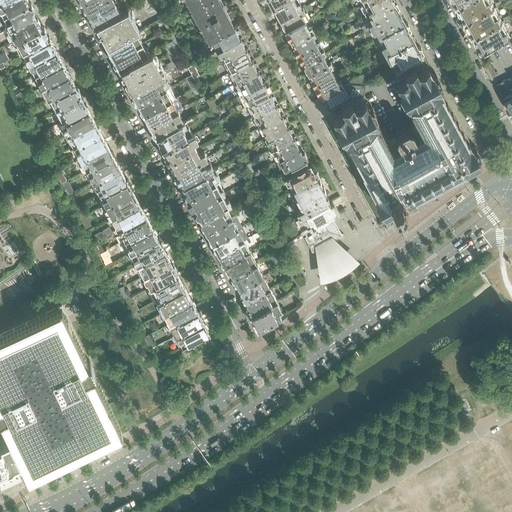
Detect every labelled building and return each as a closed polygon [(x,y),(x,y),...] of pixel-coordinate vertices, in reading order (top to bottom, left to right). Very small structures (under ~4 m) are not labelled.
[(0,11),(3,16),(28,2),(26,0),(1,0),(0,1),(0,11)] [(87,15),(115,0),(86,0),(81,3),(87,15)] [(93,26),(119,12),(116,6),(118,5),(115,0),(87,15),(93,26)] [(183,0),(189,10),(208,0),(183,0)] [(231,19),(226,11),(220,0),(208,0),(189,10),(206,42),(208,41),(212,39),(234,27),(230,20),(231,19)] [(268,0),(273,9),(288,0),(268,0)] [(279,20),(301,8),(297,0),(288,0),(273,9),(279,20)] [(370,15),(396,1),(394,0),(370,0),(364,4),(370,15)] [(494,8),(490,0),(472,0),(458,8),(459,13),(463,16),(466,22),(494,8)] [(387,18),(399,11),(398,9),(398,6),(396,1),(370,15),(368,16),(371,21),(361,27),(363,32),(370,28),(370,27),(376,24),(376,25),(387,20),(387,18)] [(6,30),(34,14),(32,10),(33,7),(31,3),(28,2),(3,16),(6,22),(2,23),(6,30)] [(304,20),(307,19),(301,8),(279,20),(285,31),(304,20)] [(502,23),(494,8),(466,22),(467,27),(471,31),(474,37),(502,23)] [(138,31),(126,9),(119,12),(93,26),(97,33),(99,34),(106,47),(107,47),(138,31)] [(377,36),(405,22),(399,11),(387,18),(387,20),(376,25),(376,24),(370,27),(370,28),(373,33),(375,32),(377,36)] [(15,40),(40,26),(34,14),(6,30),(8,35),(6,36),(9,42),(15,39),(15,40)] [(331,22),(327,15),(323,17),(328,24),(331,22)] [(291,42),(312,31),(310,27),(309,28),(304,20),(285,31),(291,42)] [(398,46),(413,38),(409,30),(410,28),(407,23),(405,22),(377,36),(382,45),(381,46),(384,51),(381,52),(381,51),(374,55),(375,58),(395,47),(393,44),(396,42),(398,46)] [(510,38),(503,24),(502,23),(474,37),(475,42),(479,46),(482,53),(510,38)] [(21,52),(47,38),(45,34),(46,31),(44,27),(41,25),(40,26),(15,40),(18,45),(15,47),(19,53),(21,52)] [(218,50),(240,38),(239,36),(241,35),(238,29),(236,30),(234,27),(212,39),(218,50)] [(113,59),(141,44),(138,38),(141,36),(138,31),(107,47),(113,59)] [(316,43),(313,36),(315,35),(312,31),(291,42),(297,54),(316,43)] [(28,63),(55,48),(53,44),(49,36),(47,38),(21,52),(28,63)] [(224,61),(246,49),(245,48),(247,46),(244,40),(242,41),(240,38),(218,50),(224,61)] [(422,54),(423,51),(420,46),(417,46),(413,38),(398,46),(400,50),(398,51),(395,47),(375,58),(378,62),(385,58),(384,56),(385,55),(389,61),(391,60),(395,69),(422,54)] [(173,40),(172,41),(162,46),(166,54),(177,48),(176,46),(173,41),(173,40)] [(323,55),(325,53),(322,49),(320,50),(316,43),(297,54),(303,65),(322,54),(323,55)] [(119,69),(132,61),(136,59),(149,52),(146,47),(143,48),(141,44),(113,59),(112,61),(114,65),(117,65),(119,69)] [(34,75),(62,60),(57,53),(55,48),(28,63),(34,75)] [(178,51),(177,48),(166,54),(170,61),(181,56),(178,51)] [(230,72),(252,60),(251,59),(253,57),(250,51),(247,52),(246,49),(224,61),(230,72)] [(155,60),(151,52),(149,52),(136,59),(141,68),(155,60)] [(308,74),(328,64),(327,63),(323,55),(322,54),(303,65),(308,74)] [(469,141),(440,86),(437,80),(438,79),(435,73),(433,73),(430,68),(427,63),(422,54),(395,69),(388,73),(395,81),(397,86),(399,92),(398,92),(401,99),(404,98),(406,104),(408,103),(421,131),(414,134),(410,127),(407,126),(406,126),(395,132),(396,132),(395,136),(394,136),(398,143),(391,147),(376,120),(363,96),(364,91),(365,85),(360,75),(345,83),(345,84),(341,85),(321,97),(323,101),(326,107),(329,113),(340,105),(342,109),(332,115),(334,120),(337,126),(335,126),(338,131),(339,133),(340,132),(343,138),(344,138),(374,193),(373,193),(376,199),(375,199),(379,207),(380,206),(383,211),(389,208),(392,213),(397,215),(411,207),(413,202),(410,197),(466,167),(468,168),(475,164),(476,161),(480,159),(477,153),(478,153),(474,145),(473,146),(470,141),(469,141)] [(166,74),(168,73),(185,63),(181,56),(170,61),(165,64),(167,68),(164,70),(166,74)] [(126,86),(141,78),(145,85),(149,83),(145,75),(141,68),(136,59),(132,61),(137,70),(122,78),(126,86)] [(40,87),(68,72),(65,68),(66,68),(62,60),(34,75),(40,87)] [(159,68),(155,60),(141,68),(145,75),(159,68)] [(236,83),(258,71),(257,70),(259,68),(256,62),(253,63),(252,60),(230,72),(236,83)] [(137,70),(132,61),(119,69),(119,70),(118,71),(122,78),(137,70)] [(333,74),(329,67),(332,66),(329,62),(327,63),(328,64),(308,74),(314,85),(333,74)] [(163,75),(159,68),(145,75),(149,83),(162,76),(163,75)] [(241,94),(264,82),(263,81),(265,79),(262,73),(259,74),(258,71),(236,83),(241,94)] [(48,98),(74,84),(70,76),(68,72),(40,87),(47,99),(48,98)] [(321,97),(341,85),(339,81),(337,82),(333,74),(314,85),(321,97)] [(138,103),(166,88),(168,87),(167,85),(168,83),(167,80),(164,80),(162,76),(149,83),(145,85),(130,93),(136,104),(138,103)] [(511,79),(510,77),(497,84),(511,111),(511,79)] [(130,93),(145,85),(141,78),(126,86),(130,93)] [(247,105),(270,94),(269,92),(271,90),(267,84),(265,85),(264,82),(241,94),(247,105)] [(54,110),(81,96),(79,92),(78,92),(74,84),(48,98),(54,110)] [(144,114),(172,99),(175,97),(172,91),(169,93),(166,88),(138,103),(140,107),(139,110),(141,114),(143,114),(144,114)] [(253,116),(276,104),(275,103),(277,101),(273,95),(271,96),(270,94),(247,105),(253,116)] [(61,121),(87,108),(83,100),(81,96),(54,110),(61,121)] [(150,125),(178,110),(172,99),(144,114),(146,118),(145,121),(147,124),(149,125),(150,125)] [(259,127),(282,115),(281,114),(283,112),(279,106),(277,107),(276,104),(253,116),(259,127)] [(66,134),(93,120),(91,115),(87,108),(61,121),(59,122),(66,134)] [(156,137),(156,136),(184,121),(178,110),(150,125),(152,129),(151,132),(153,135),(156,136),(156,137)] [(164,151),(192,135),(187,126),(198,119),(196,114),(185,121),(184,121),(156,136),(157,137),(160,142),(159,142),(159,145),(161,147),(163,149),(164,150),(164,151)] [(265,138),(288,126),(287,125),(289,123),(285,117),(283,118),(282,115),(259,127),(265,138)] [(73,147),(100,132),(96,124),(93,120),(66,134),(64,135),(67,141),(69,140),(73,147)] [(243,136),(237,125),(232,128),(238,139),(243,136)] [(271,149),(294,137),(293,136),(295,134),(291,128),(289,129),(288,126),(265,138),(271,149)] [(79,158),(106,143),(104,139),(100,132),(73,147),(79,158)] [(196,148),(193,142),(199,138),(196,133),(192,135),(164,151),(166,154),(164,157),(167,161),(170,162),(196,148)] [(277,160),(299,148),(299,147),(301,145),(297,139),(295,140),(294,137),(271,149),(277,160)] [(85,170),(112,155),(109,148),(106,143),(79,158),(85,170)] [(176,173),(202,159),(206,157),(203,151),(199,153),(196,148),(170,162),(176,173)] [(300,162),(306,159),(305,157),(307,156),(303,150),(301,151),(299,148),(277,160),(283,172),(287,169),(300,162)] [(92,182),(119,167),(117,163),(112,155),(85,170),(92,182)] [(182,184),(211,169),(223,162),(221,159),(211,165),(209,162),(205,165),(202,159),(176,173),(175,176),(177,180),(180,181),(182,184)] [(316,177),(317,175),(314,170),(312,170),(310,167),(307,166),(303,168),(300,162),(287,169),(290,175),(283,179),(287,184),(288,184),(292,191),(292,190),(316,177)] [(98,194),(125,179),(121,172),(122,172),(119,167),(92,182),(98,194)] [(224,193),(221,187),(219,188),(211,175),(214,174),(211,169),(182,184),(181,185),(183,188),(183,191),(185,196),(188,197),(192,205),(194,208),(222,194),(224,193)] [(329,200),(326,194),(325,194),(324,192),(325,190),(324,187),(321,187),(320,184),(321,182),(319,179),(317,179),(316,177),(292,190),(302,209),(296,212),(299,217),(329,200)] [(102,207),(132,190),(126,179),(125,179),(98,194),(93,196),(99,208),(102,207)] [(111,217),(138,202),(132,190),(102,207),(105,212),(108,210),(111,217)] [(200,220),(226,207),(231,204),(228,199),(226,200),(222,194),(194,208),(193,211),(196,216),(199,217),(200,220)] [(329,217),(337,213),(330,200),(329,200),(299,217),(295,220),(302,232),(304,231),(329,217)] [(117,229),(145,214),(138,202),(111,217),(114,223),(114,224),(117,229)] [(205,232),(232,217),(226,207),(200,220),(201,220),(199,221),(205,232)] [(123,241),(151,225),(145,214),(117,229),(123,241)] [(211,243),(238,229),(232,217),(205,232),(211,243)] [(341,234),(333,220),(332,221),(329,217),(304,231),(306,235),(304,236),(312,250),(341,234)] [(129,253),(157,237),(151,226),(151,225),(123,241),(129,253)] [(109,233),(112,232),(109,226),(102,230),(100,231),(94,234),(97,240),(109,233)] [(217,254),(244,239),(238,229),(211,243),(217,254)] [(331,235),(314,244),(319,280),(325,279),(332,276),(337,274),(343,271),(349,267),(354,263),(358,259),(331,235)] [(135,265),(164,249),(157,237),(129,253),(135,265)] [(223,265),(250,251),(244,239),(217,254),(223,265)] [(103,250),(98,241),(94,243),(99,252),(103,250)] [(15,249),(9,252),(14,263),(20,260),(15,249)] [(142,276),(170,261),(168,257),(166,253),(166,254),(164,249),(135,265),(138,270),(139,269),(142,276)] [(109,257),(105,251),(100,254),(103,260),(109,257)] [(231,278),(257,263),(250,251),(223,265),(227,273),(230,272),(232,276),(231,278)] [(149,288),(176,273),(170,261),(142,276),(145,282),(145,281),(149,288)] [(262,276),(264,275),(257,263),(231,278),(231,279),(236,284),(237,285),(238,288),(262,276)] [(149,288),(155,300),(183,285),(179,277),(177,273),(176,273),(149,288)] [(245,301),(269,288),(262,276),(238,288),(241,292),(240,296),(242,300),(245,301)] [(162,313),(190,297),(188,293),(183,285),(155,300),(162,313)] [(250,316),(276,301),(269,288),(245,301),(247,305),(245,306),(250,316)] [(168,324),(196,309),(190,297),(162,313),(163,313),(166,318),(165,319),(168,324)] [(280,316),(278,311),(281,310),(276,301),(250,316),(257,328),(280,316)] [(93,372),(95,371),(94,370),(89,360),(87,360),(85,356),(67,319),(66,316),(60,305),(0,334),(0,421),(8,438),(9,440),(11,443),(11,445),(19,461),(20,463),(26,474),(38,469),(52,462),(59,458),(62,457),(84,446),(87,445),(94,441),(120,428),(108,404),(93,372)] [(174,336),(202,321),(196,309),(168,324),(169,324),(172,330),(171,330),(174,336)] [(180,347),(209,332),(202,321),(174,336),(180,347)] [(155,346),(151,339),(147,341),(151,349),(151,348),(155,346)] [(0,471),(16,463),(16,462),(19,461),(11,445),(11,443),(9,440),(8,438),(5,440),(5,439),(0,441),(0,471)]
